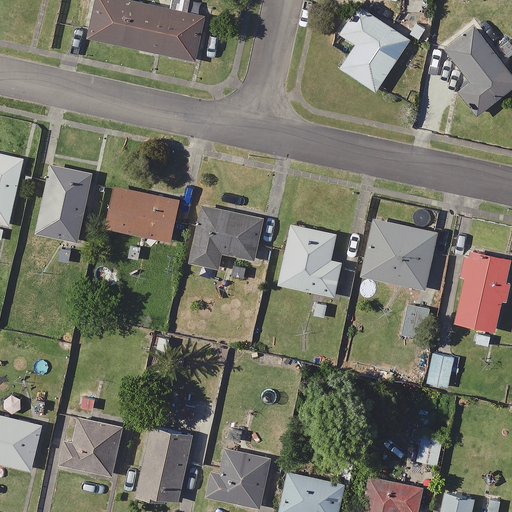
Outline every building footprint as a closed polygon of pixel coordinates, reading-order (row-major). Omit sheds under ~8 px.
[(201,13),(143,0),(92,0),(86,33),(191,57),(201,13)] [(424,0),(399,0),(396,27),(420,30),(424,0)] [(405,35),(354,1),(336,29),(351,39),(335,63),(371,87),(405,35)] [(511,80),(511,77),(470,21),(440,44),(465,76),(453,85),(472,111),(511,80)] [(511,43),(504,32),(493,41),(505,56),(511,50),(511,43)] [(16,155),(0,151),(0,220),(1,221),(16,155)] [(88,167),(47,158),(32,229),(73,238),(88,167)] [(175,195),(110,181),(101,223),(166,237),(175,195)] [(259,215),(198,202),(186,259),(215,265),(218,249),(251,256),(259,215)] [(433,227),(368,213),(356,271),(421,285),(433,227)] [(332,229),(287,220),(275,280),(330,291),(337,258),(326,256),(332,229)] [(504,298),(507,280),(501,279),(505,253),(463,247),(451,319),(494,325),(498,297),(504,298)] [(423,304),(403,298),(394,329),(414,335),(423,304)] [(491,332),(473,330),(471,345),(489,348),(491,332)] [(450,354),(428,350),(422,379),(444,383),(450,354)] [(0,458),(27,466),(45,394),(5,384),(0,401),(0,458)] [(96,393),(78,389),(75,404),(93,408),(96,393)] [(119,420),(75,410),(69,436),(63,435),(57,460),(108,471),(119,420)] [(189,431),(147,422),(132,489),(174,499),(189,431)] [(439,430),(418,427),(414,458),(434,461),(439,430)] [(210,466),(204,494),(256,504),(266,455),(221,446),(217,468),(210,466)] [(333,511),(341,481),(284,468),(274,509),(288,511),(333,511)] [(505,511),(511,480),(511,472),(494,469),(486,509),(501,511),(505,511)] [(418,484),(364,473),(356,511),(396,511),(398,509),(413,511),(418,484)] [(466,511),(470,497),(440,490),(434,511),(466,511)]
